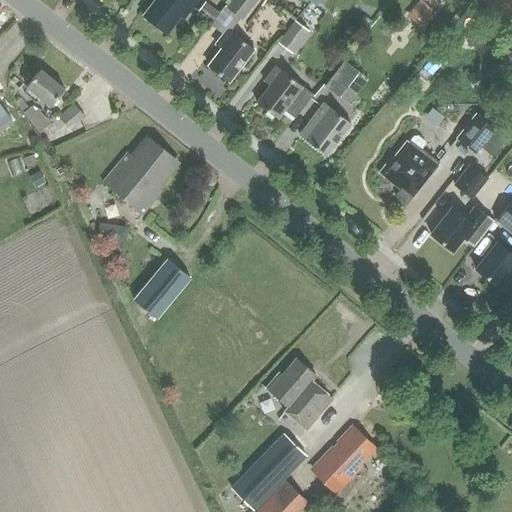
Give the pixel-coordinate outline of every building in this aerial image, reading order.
[(167,35),(181,17),(184,19),(198,0),(155,0),(143,16),(167,35)] [(230,0),(225,6),(241,19),(256,0),(230,0)] [(421,28),(435,12),(433,10),(439,3),(435,0),(423,0),(422,1),(420,0),(419,0),(407,16),(421,28)] [(211,21),(218,12),(204,2),(197,11),(211,21)] [(211,25),(223,35),(217,44),(222,48),(208,66),(229,82),(255,48),(232,31),(240,20),(224,8),(211,25)] [(293,20),(276,42),(290,54),(308,31),(293,20)] [(343,61),(324,87),(338,98),(358,72),(343,61)] [(277,119),(284,110),(293,117),(311,94),(276,67),(265,81),(270,85),(257,103),(277,119)] [(26,87),(50,107),(64,90),(40,70),(26,87)] [(83,115),(72,102),(58,115),(69,127),(83,115)] [(326,156),(352,122),(325,102),(299,136),(326,156)] [(35,104),(22,112),(36,133),(48,124),(35,104)] [(0,107),(0,132),(12,124),(0,107)] [(474,113),(455,138),(475,154),(480,148),(494,129),(490,126),(474,113)] [(439,163),(420,149),(423,145),(422,140),(416,136),(411,137),(406,143),(405,142),(391,160),(389,159),(378,173),(392,184),(394,182),(402,188),(395,196),(406,205),(439,163)] [(176,161),(162,150),(149,139),(133,159),(127,154),(102,183),(122,199),(142,215),(161,192),(158,189),(168,177),(165,174),(176,161)] [(469,164),(452,185),(470,200),(487,179),(469,164)] [(39,172),(29,178),(35,188),(45,183),(39,172)] [(511,202),(495,223),(511,236),(511,202)] [(452,207),(431,235),(452,252),(463,239),(473,247),(491,223),(473,210),(467,218),(452,207)] [(100,222),(97,237),(124,242),(127,228),(100,222)] [(511,267),(511,252),(511,253),(497,242),(475,270),(497,287),(511,267)] [(154,319),(188,278),(165,258),(131,299),(154,319)] [(284,412),(306,431),(332,399),(311,382),(316,376),(296,360),(281,376),(278,374),(266,389),(288,408),(284,412)] [(375,448),(352,426),(310,470),(335,494),(362,466),(360,464),(375,448)] [(228,493),(248,511),(253,511),(307,456),(284,434),(228,493)] [(300,511),(309,504),(308,503),(297,492),(286,482),(256,511),(300,511)]
